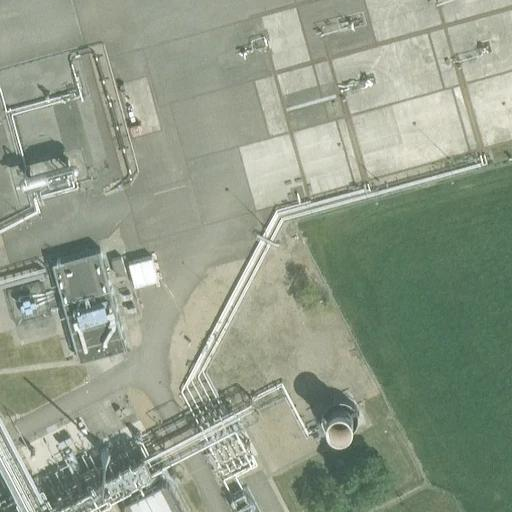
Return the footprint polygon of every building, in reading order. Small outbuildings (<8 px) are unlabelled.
[(100,248),(52,261),(79,359),(127,346),(100,248)] [(153,255),(129,261),(136,284),(159,278),(153,255)] [(122,256),(112,258),(116,274),(126,272),(122,256)] [(127,492),(126,497),(133,511),(186,511),(166,472),(127,492)] [(255,511),(244,492),(232,498),(238,511),(255,511)]
